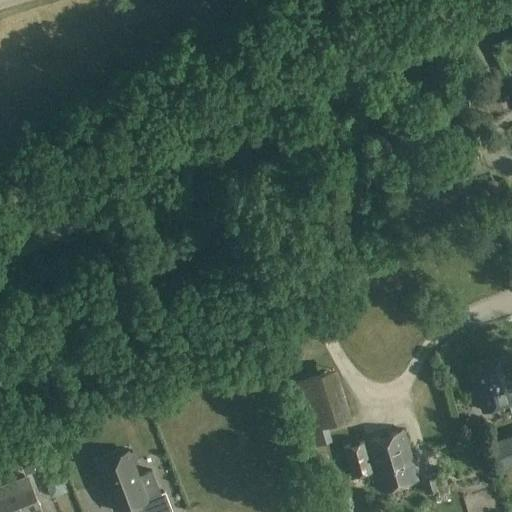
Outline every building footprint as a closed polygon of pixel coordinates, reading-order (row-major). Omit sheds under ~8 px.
[(467,176),(483,171),(475,148),(460,153),(467,176)] [(500,244),(495,232),(480,237),(485,250),(500,244)] [(482,410),(511,402),(511,360),(511,358),(471,369),(482,410)] [(335,366),(287,381),(322,496),(338,492),(322,441),(331,438),(327,423),(352,415),(335,366)] [(364,442),(373,470),(379,491),(419,478),(403,430),(364,442)] [(511,433),(491,440),(500,468),(511,464),(511,433)] [(13,449),(0,453),(0,474),(20,467),(23,476),(39,470),(38,467),(47,464),(37,437),(12,447),(13,449)] [(373,470),(364,442),(363,440),(342,447),(351,478),(373,470)] [(127,450),(96,462),(102,477),(97,479),(103,493),(108,492),(115,511),(134,503),(137,511),(161,511),(170,509),(164,492),(146,499),(127,450)] [(38,467),(39,470),(50,498),(66,492),(55,461),(47,464),(38,467)] [(443,469),(421,477),(425,493),(433,490),(434,497),(450,492),(443,469)] [(0,511),(39,511),(26,477),(0,487),(0,511)]
